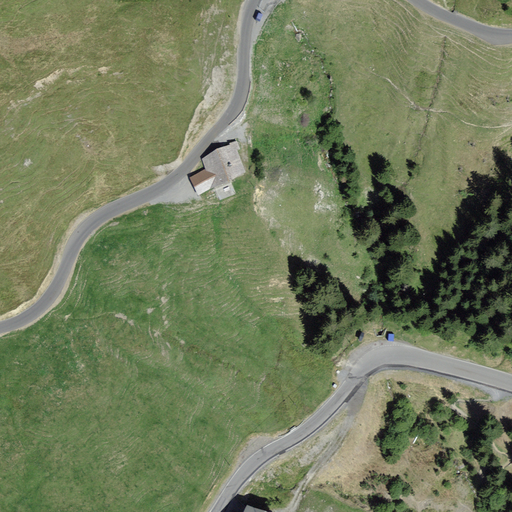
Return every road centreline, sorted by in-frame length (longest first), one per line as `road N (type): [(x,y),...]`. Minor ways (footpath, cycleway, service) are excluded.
road 1 (residential): [(254,0),(243,84),(228,115),(169,181),(88,225),(49,299),(0,327)]
road 2 (unclassified): [(217,511),(249,467),(319,418),(374,358),(406,354),(511,384)]
